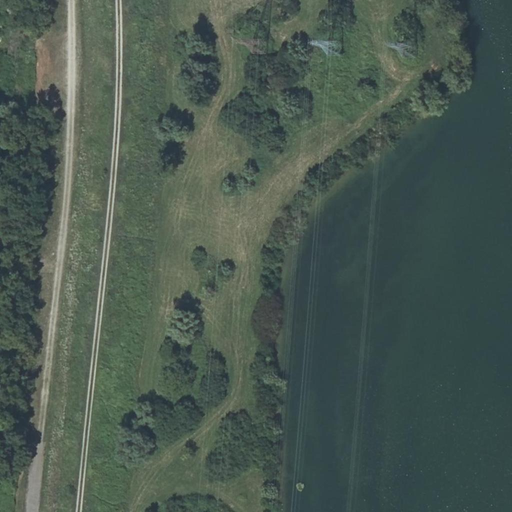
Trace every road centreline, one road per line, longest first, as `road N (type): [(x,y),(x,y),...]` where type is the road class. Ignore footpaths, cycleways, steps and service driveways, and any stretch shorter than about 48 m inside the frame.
road 1 (unclassified): [(30,511),(68,151),(68,0)]
road 2 (track): [(82,511),(114,209),(120,0)]
